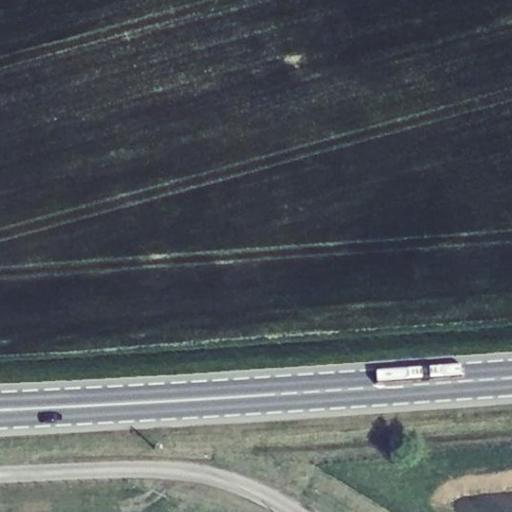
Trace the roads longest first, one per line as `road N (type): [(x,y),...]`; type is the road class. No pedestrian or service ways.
road 1 (secondary): [(511,378),(78,406)]
road 2 (unclassified): [(0,473),(185,470),(236,482),(293,511)]
